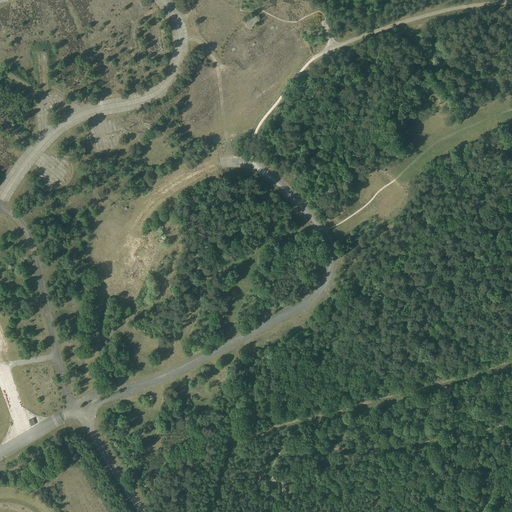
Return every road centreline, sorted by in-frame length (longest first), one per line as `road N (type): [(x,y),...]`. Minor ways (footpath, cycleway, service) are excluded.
road 1 (track): [(511,359),(231,436),(209,511)]
road 2 (track): [(220,165),(171,185),(134,224),(103,285),(98,347)]
road 3 (track): [(511,417),(444,439),(280,449)]
